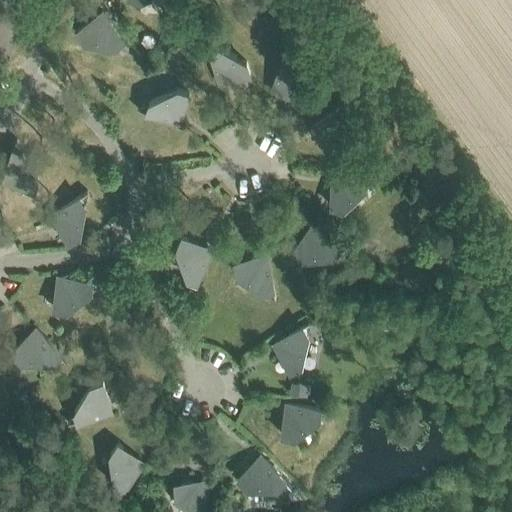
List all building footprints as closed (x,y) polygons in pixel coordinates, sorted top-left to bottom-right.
[(0,50),(7,53),(18,25),(8,21),(6,15),(0,13),(0,50)] [(85,40),(115,45),(124,39),(106,14),(97,21),(91,19),(77,29),(85,40)] [(210,48),(219,78),(229,75),(234,77),(250,73),(247,60),(220,46),(210,48)] [(293,60),(283,56),(274,85),(284,89),(287,94),(303,99),(307,87),(293,60)] [(147,111),(175,120),(179,110),(184,107),(190,91),(177,87),(150,101),(147,111)] [(329,152),(340,145),(346,115),(340,107),(315,123),(321,133),(320,138),(329,152)] [(14,147),(5,176),(15,180),(18,185),(34,190),(38,177),(24,150),(14,147)] [(344,206),(367,185),(376,186),(377,175),(337,174),(336,185),(332,188),(331,205),(344,206)] [(86,203),(80,195),(55,212),(61,221),(60,227),(69,241),(80,234),(86,203)] [(333,254),(340,246),(316,227),(309,235),(304,236),(293,248),(302,257),(333,254)] [(197,242),(182,235),(177,247),(188,276),(197,280),(209,252),(199,248),(197,242)] [(264,290),(274,288),(267,258),(256,260),(251,257),(235,261),(238,273),(264,290)] [(54,307),(67,308),(91,290),(93,279),(62,275),(61,286),(56,290),(54,307)] [(339,295),(331,300),(336,306),(343,300),(339,295)] [(291,370),(302,363),(309,333),(303,324),(277,341),(283,350),(282,355),(291,370)] [(53,360),(60,353),(39,330),(31,338),(25,338),(13,349),(22,359),(53,360)] [(91,383),(75,410),(77,419),(107,412),(104,402),(108,396),(104,380),(91,383)] [(292,382),(291,393),(307,395),(309,384),(292,382)] [(282,433),(295,435),(320,416),(321,406),(291,402),(289,413),(285,417),(282,433)] [(119,442),(111,452),(115,483),(123,489),(141,465),(133,458),(132,452),(119,442)] [(239,476),(248,485),(278,486),(286,478),(264,457),(256,465),(251,464),(239,476)] [(196,511),(209,511),(207,484),(196,484),(192,481),(175,482),(176,495),(196,511)] [(111,511),(122,511),(135,496),(129,491),(111,511)]
